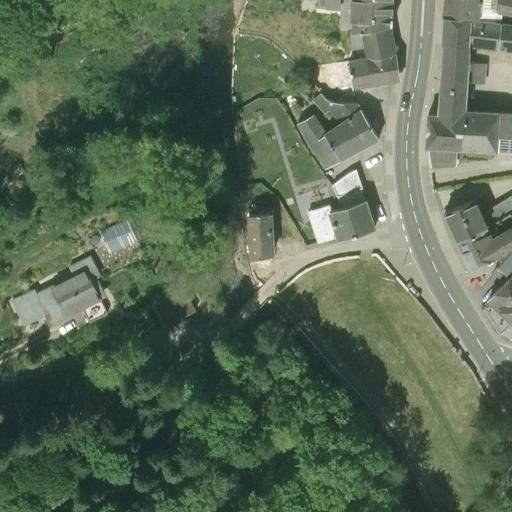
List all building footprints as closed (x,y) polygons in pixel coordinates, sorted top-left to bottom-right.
[(340,0),(316,0),(317,8),(326,8),(326,9),(340,9),(340,0)] [(350,0),(351,4),(350,20),(352,20),(352,32),(360,30),(391,25),(393,24),(393,0),(350,0)] [(445,0),(444,19),(480,22),(481,0),(445,0)] [(481,0),(480,22),(502,24),(503,16),(503,15),(496,14),(498,0),(481,0)] [(511,0),(498,0),(496,14),(503,15),(503,16),(511,17),(511,0)] [(480,22),(444,19),(441,47),(471,49),(499,52),(502,24),(480,22)] [(511,25),(502,24),(499,52),(511,53),(511,25)] [(363,47),(371,56),(373,57),(396,53),(391,25),(360,30),(352,32),(350,32),(351,50),(363,47)] [(471,49),(441,47),(438,109),(468,110),(471,49)] [(352,88),(352,89),(401,79),(396,53),(373,57),(371,56),(348,61),(352,88)] [(312,83),(321,93),(352,88),(348,61),(320,66),(308,68),(312,83)] [(329,110),(340,122),(361,110),(356,102),(336,103),(327,100),(321,93),(312,101),(324,114),(329,110)] [(438,116),(428,115),(426,147),(496,151),(498,112),(468,110),(438,109),(438,116)] [(326,132),(315,113),(297,125),(326,170),(378,137),(361,110),(340,122),(326,132)] [(511,113),(498,112),(496,151),(511,152),(511,113)] [(244,212),(274,210),(272,185),(242,188),(244,212)] [(511,196),(483,215),(488,228),(511,214),(511,196)] [(366,200),(330,212),(328,205),(306,212),(317,243),(319,242),(320,246),(376,228),(366,200)] [(476,200),(445,214),(457,242),(471,235),(472,238),(490,231),(488,228),(483,215),(476,200)] [(271,216),(247,217),(249,262),(274,257),(271,216)] [(471,235),(457,242),(469,273),(471,276),(475,277),(486,273),(488,269),(488,266),(497,260),(502,264),(511,251),(511,224),(492,235),(490,231),(472,238),(471,235)] [(511,251),(502,264),(499,267),(509,276),(511,272),(511,251)] [(102,272),(91,254),(70,266),(74,273),(14,305),(25,325),(44,315),(49,324),(83,305),(91,318),(106,310),(100,300),(109,295),(98,276),(102,272)] [(511,272),(509,276),(487,301),(511,322),(511,272)] [(184,293),(154,308),(165,329),(195,314),(184,293)]
